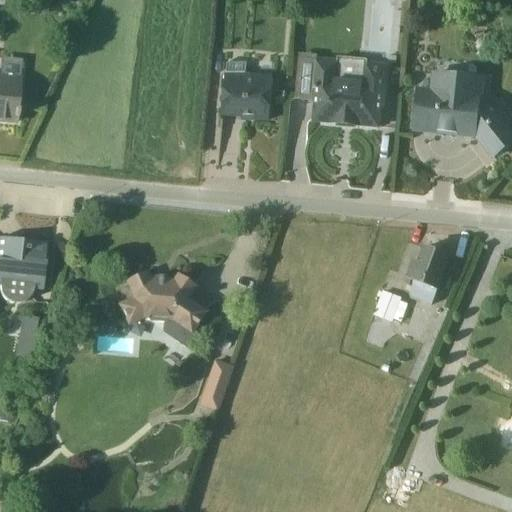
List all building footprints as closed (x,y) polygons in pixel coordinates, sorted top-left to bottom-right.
[(318,59),(300,58),(296,103),(314,105),(313,127),(380,132),(382,111),(385,111),(389,68),(367,67),(368,64),(338,61),(337,63),(317,62),(318,59)] [(0,59),(0,77),(18,79),(20,61),(0,59)] [(247,68),(226,66),(221,116),(242,118),(242,121),(269,124),(273,81),(246,78),(247,68)] [(492,164),(511,149),(511,148),(511,132),(510,131),(511,128),(511,123),(500,108),(495,112),(484,99),(486,82),(467,79),(468,72),(437,69),(435,76),(432,76),(430,93),(417,92),(411,136),(475,144),(492,164)] [(18,79),(0,77),(0,122),(14,124),(18,79)] [(0,238),(0,294),(1,296),(4,300),(9,303),(13,304),(17,305),(22,303),(26,302),(29,298),(32,292),(41,293),(44,264),(43,264),(45,243),(0,238)] [(449,260),(425,251),(419,267),(415,265),(406,288),(413,290),(409,300),(431,308),(449,260)] [(129,299),(115,306),(126,328),(141,321),(147,321),(148,323),(163,325),(165,323),(170,323),(174,327),(167,337),(181,346),(205,314),(187,301),(194,289),(175,276),(171,281),(148,279),(144,273),(122,283),(129,299)] [(381,295),(374,317),(393,324),(394,322),(401,325),(407,307),(399,304),(400,302),(381,295)] [(17,316),(16,353),(35,353),(35,316),(17,316)] [(216,414),(231,368),(212,362),(197,408),(216,414)]
